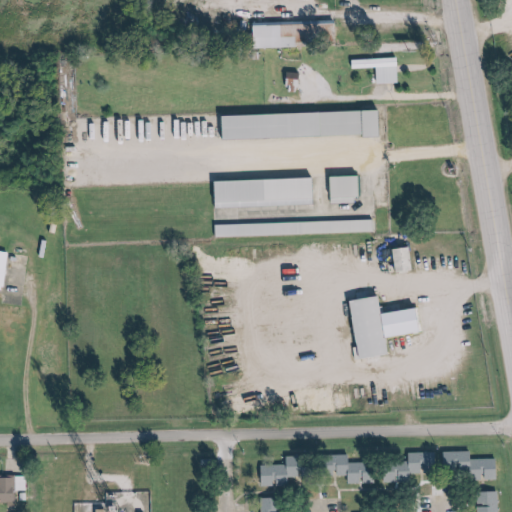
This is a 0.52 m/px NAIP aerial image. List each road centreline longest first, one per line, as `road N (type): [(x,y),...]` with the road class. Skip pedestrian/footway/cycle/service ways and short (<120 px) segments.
road 1 (residential): [(0,438),(511,424)]
road 2 (primary): [(511,356),(462,0)]
